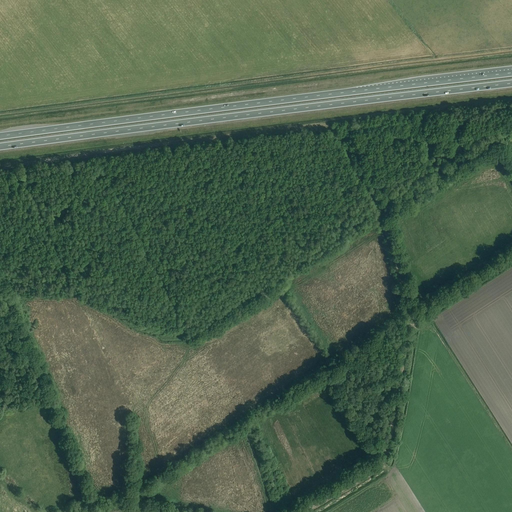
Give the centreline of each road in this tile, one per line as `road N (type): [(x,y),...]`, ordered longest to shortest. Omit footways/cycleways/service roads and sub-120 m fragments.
road 1 (track): [(0,165),(321,124),(331,129),(380,209),(409,317),(380,466),(306,511)]
road 2 (trunk): [(511,73),(0,136)]
road 3 (trunk): [(0,146),(511,84)]
